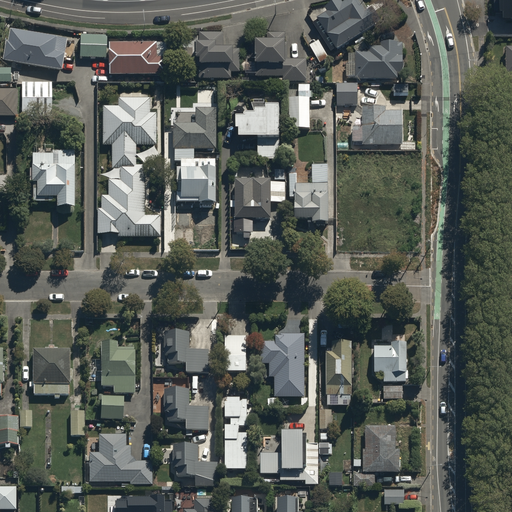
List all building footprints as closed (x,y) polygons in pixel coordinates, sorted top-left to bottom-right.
[(328,18),(312,28),(331,57),(336,54),(337,56),(383,26),(374,12),(369,15),(360,1),(357,3),(355,1),(343,9),(340,4),(325,14),(328,18)] [(68,44),(10,34),(7,47),(6,46),(2,65),(62,75),(68,44)] [(223,36),(199,36),(199,50),(195,50),(195,70),(199,70),(199,83),(231,83),(231,76),(239,76),(240,53),(223,53),(223,36)] [(307,85),(307,63),(287,63),(286,36),(268,37),(268,48),(256,48),(256,81),(284,81),(284,85),(307,85)] [(107,40),(81,39),(80,61),(106,62),(107,40)] [(329,61),(319,44),(310,49),(320,66),(329,61)] [(166,48),(109,48),(109,80),(166,80),(166,48)] [(404,85),(403,48),(382,48),(382,51),(370,51),(370,57),(349,58),(349,68),(347,68),(347,81),(357,81),(357,85),(404,85)] [(11,72),(0,71),(0,85),(11,86),(11,72)] [(52,87),(22,87),(22,123),(52,123),(52,87)] [(299,87),(299,101),(289,101),(289,132),(311,132),(311,102),(312,102),(312,94),(310,94),(310,87),(299,87)] [(358,88),(338,88),(338,109),(358,109),(358,88)] [(511,107),(511,89),(499,90),(499,108),(511,107)] [(0,120),(19,120),(19,93),(0,92),(0,120)] [(119,110),(103,110),(103,150),(112,150),(112,173),(121,173),(121,184),(109,184),(109,199),(101,199),(101,212),(98,212),(98,238),(118,238),(118,240),(161,240),(161,219),(145,219),(145,169),(136,169),(136,149),(157,149),(157,117),(151,117),(151,102),(119,102),(119,110)] [(246,125),(237,125),(237,138),(240,138),(240,146),(258,146),(258,164),(280,164),(280,111),(268,111),(268,118),(257,118),(257,122),(246,122),(246,125)] [(181,164),(194,164),(194,154),(216,154),(217,113),(196,112),(196,128),(173,127),(173,154),(175,154),(175,166),(177,166),(181,166),(181,164)] [(404,150),(403,115),(387,115),(387,112),(363,113),(363,130),(348,130),(348,150),(404,150)] [(53,155),(53,149),(35,149),(35,159),(33,159),(33,174),(30,174),(30,187),(32,187),(33,187),(33,206),(51,206),(51,203),(57,203),(57,214),(75,214),(75,155),(53,155)] [(181,166),(177,166),(176,207),(199,207),(199,209),(202,209),(202,212),(213,212),(213,210),(216,210),(216,165),(213,165),(213,162),(198,162),(197,164),(194,164),(181,164),(181,166)] [(316,164),(312,164),(313,182),(296,183),(296,206),(295,206),(295,219),(313,218),(313,224),(329,223),(328,164),(327,164),(327,162),(316,162),(316,164)] [(284,198),(284,178),(270,178),(270,177),(235,177),(235,215),(237,215),(237,229),(253,229),(253,215),(271,216),(271,198),(284,198)] [(353,199),(353,212),(353,237),(403,237),(403,219),(401,219),(401,200),(375,200),(375,197),(367,197),(367,199),(353,199)] [(190,333),(165,333),(165,356),(168,356),(168,366),(187,366),(187,374),(209,374),(210,351),(190,351),(190,333)] [(276,338),(276,345),(261,345),(261,367),(270,367),(270,380),(276,380),(276,401),(302,401),(302,406),(294,406),(294,413),(308,413),(308,400),(305,400),(305,338),(276,338)] [(247,377),(247,340),(225,340),(225,377),(247,377)] [(384,386),(394,386),(407,386),(407,383),(409,383),(409,378),(408,378),(408,344),(392,344),(392,351),(375,351),(376,377),(384,377),(384,386)] [(117,347),(101,348),(102,391),(114,391),(114,397),(136,397),(135,356),(134,356),(134,352),(134,349),(124,349),(124,352),(117,352),(117,347)] [(353,348),(333,348),(333,351),(327,351),(327,400),(341,400),(341,404),(351,404),(351,400),(353,400),(353,348)] [(70,352),(33,352),(33,383),(29,383),(29,388),(33,388),(33,396),(54,396),(54,398),(59,398),(59,396),(69,396),(69,387),(70,387),(70,383),(72,383),(72,372),(70,372),(70,352)] [(404,390),(394,390),(384,390),(384,402),(404,402),(404,390)] [(190,391),(165,391),(166,414),(170,414),(170,424),(187,423),(187,432),(210,432),(209,408),(190,409),(190,391)] [(124,400),(102,400),(101,422),(123,422),(124,400)] [(241,403),(228,403),(228,407),(226,407),(226,423),(232,423),(232,429),(225,429),(225,473),(248,473),(248,438),(240,438),(240,430),(248,430),(248,404),(241,404),(241,403)] [(33,412),(20,412),(20,429),(33,429),(33,412)] [(84,412),(70,412),(70,437),(85,437),(84,412)] [(332,413),(320,413),(320,432),(333,432),(333,424),(337,424),(337,416),(332,417),(332,413)] [(6,434),(0,434),(0,450),(6,451),(6,455),(11,455),(11,449),(18,449),(18,420),(7,420),(6,434)] [(396,431),(366,431),(366,454),(363,454),(363,477),(355,477),(355,490),(376,489),(375,477),(400,476),(400,454),(396,454),(396,431)] [(284,459),(261,459),(261,478),(281,478),(281,485),(306,485),(306,488),(319,488),(319,459),(330,459),(330,458),(332,458),(332,447),(308,447),(308,444),(304,444),(304,441),(303,441),(303,437),(294,437),(294,441),(284,441),(284,459)] [(136,464),(131,459),(131,449),(127,449),(127,438),(99,438),(99,456),(89,456),(89,486),(130,486),(130,488),(153,488),(153,464),(136,464)] [(199,446),(174,447),(174,470),(178,470),(178,479),(196,479),(196,486),(218,486),(218,464),(199,464),(199,446)] [(343,473),(329,473),(330,485),(343,485),(343,473)] [(0,508),(16,509),(16,486),(0,485),(0,508)] [(84,488),(61,489),(61,497),(79,496),(79,505),(85,505),(84,488)] [(114,492),(104,492),(104,504),(114,504),(114,492)] [(405,493),(385,493),(385,509),(405,509),(405,493)] [(165,496),(128,497),(128,500),(116,500),(115,511),(171,511),(172,500),(165,500),(165,496)] [(258,511),(258,501),(233,502),(232,511),(258,511)] [(299,511),(299,501),(279,501),(278,511),(299,511)] [(222,511),(222,510),(218,510),(218,502),(195,502),(195,511),(222,511)]
